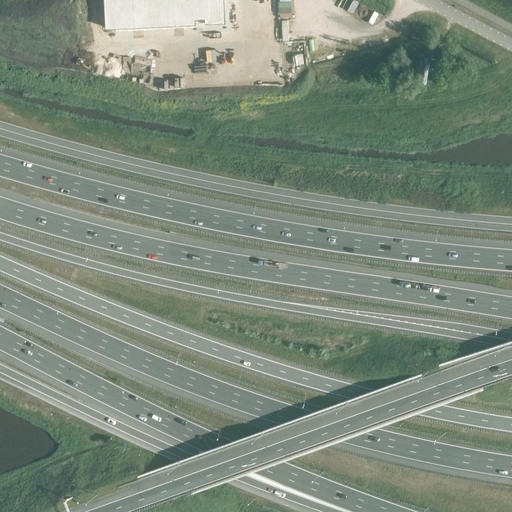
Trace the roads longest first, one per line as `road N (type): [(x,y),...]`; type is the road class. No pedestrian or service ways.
road 1 (motorway): [(0,295),(265,407),(511,467)]
road 2 (motorway): [(0,263),(235,358),(511,428)]
road 3 (motorway): [(0,235),(156,281),(511,340)]
road 4 (motorway): [(511,309),(208,262),(0,208)]
road 5 (motorway): [(511,260),(205,219),(0,165)]
road 6 (motorway): [(511,364),(106,511)]
road 7 (motorway): [(0,337),(193,434),(382,511)]
road 8 (motorway): [(0,369),(241,479),(370,511)]
